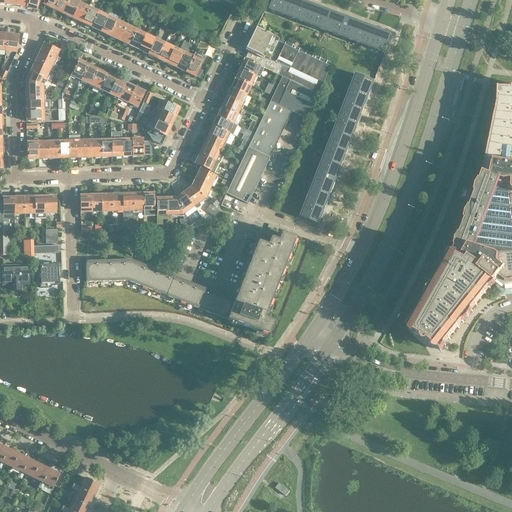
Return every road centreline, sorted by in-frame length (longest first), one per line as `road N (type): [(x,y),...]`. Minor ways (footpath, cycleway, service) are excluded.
road 1 (secondary): [(333,342),(410,193),(461,31)]
road 2 (secondary): [(443,24),(359,251)]
road 3 (secondary): [(316,329),(184,506)]
road 4 (secondary): [(207,511),(333,342)]
road 5 (tertiary): [(511,384),(377,367),(333,342)]
road 6 (residential): [(203,102),(41,24)]
road 7 (residential): [(68,178),(173,168),(203,102)]
road 8 (residential): [(17,179),(13,82),(41,24)]
road 9 (residential): [(72,318),(68,178)]
road 10 (tertiary): [(118,474),(0,414)]
